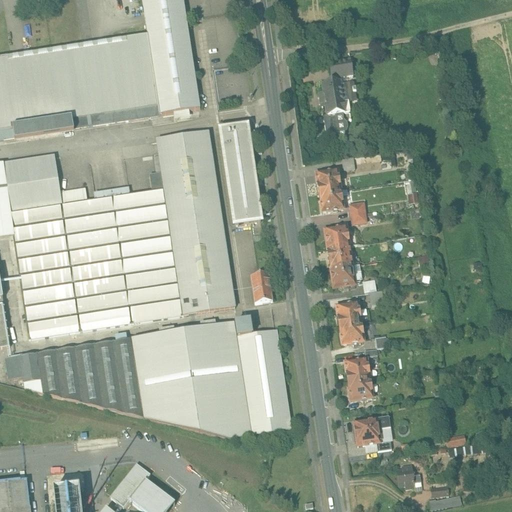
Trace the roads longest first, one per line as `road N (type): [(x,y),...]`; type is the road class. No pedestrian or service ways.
road 1 (tertiary): [(336,511),(267,61)]
road 2 (residential): [(267,61),(511,13)]
